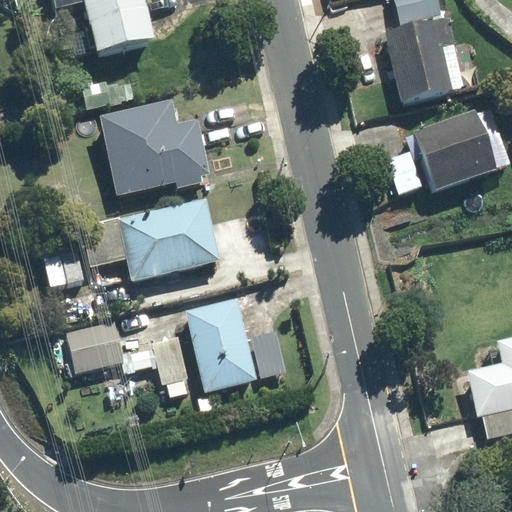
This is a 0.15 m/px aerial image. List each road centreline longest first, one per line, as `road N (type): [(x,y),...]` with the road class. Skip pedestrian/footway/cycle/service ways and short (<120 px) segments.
road 1 (residential): [(275,0),(383,465)]
road 2 (motorway): [(170,511),(383,465)]
road 3 (motorway): [(0,431),(40,479),(106,511)]
